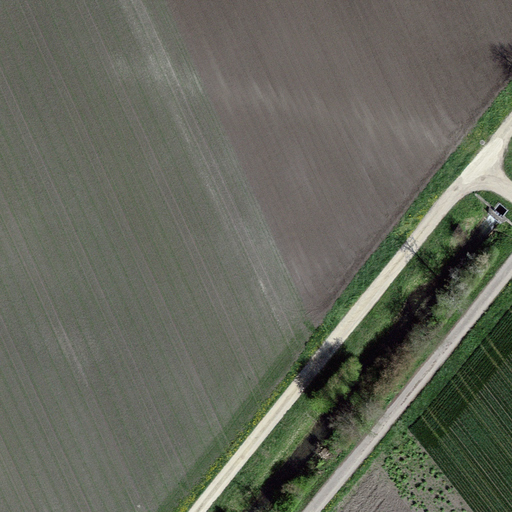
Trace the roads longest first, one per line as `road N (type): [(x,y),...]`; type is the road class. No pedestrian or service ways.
road 1 (track): [(511,123),(201,511)]
road 2 (track): [(511,288),(334,511)]
